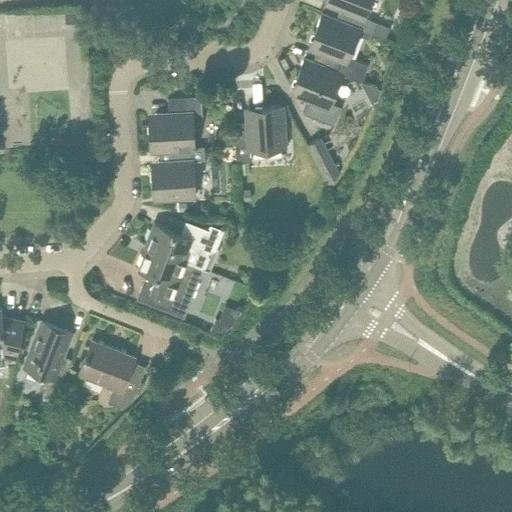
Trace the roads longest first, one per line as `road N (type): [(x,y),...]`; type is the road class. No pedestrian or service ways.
road 1 (residential): [(281,0),(251,53),(126,71),(118,98),(123,201),(70,259)]
road 2 (secondary): [(81,511),(168,462),(271,380)]
road 3 (secondary): [(485,0),(407,189)]
road 4 (residential): [(70,259),(80,300),(176,339)]
